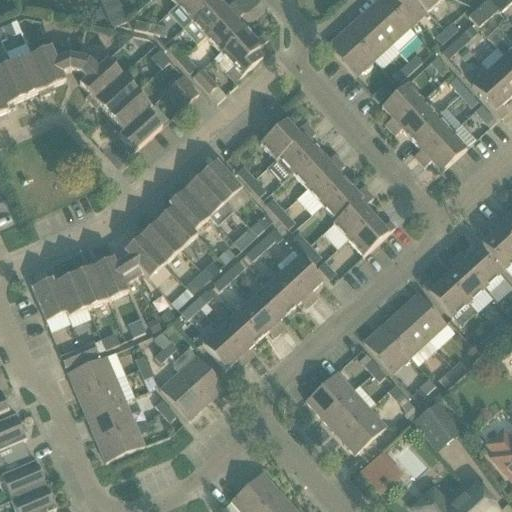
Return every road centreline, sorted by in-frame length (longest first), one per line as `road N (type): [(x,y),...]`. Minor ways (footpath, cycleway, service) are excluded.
road 1 (residential): [(3,269),(101,229),(275,69),(296,60)]
road 2 (residential): [(268,429),(264,402),(432,244),(435,221)]
road 3 (residential): [(104,511),(0,307)]
road 4 (residential): [(435,221),(296,60)]
road 5 (residential): [(152,511),(268,429)]
